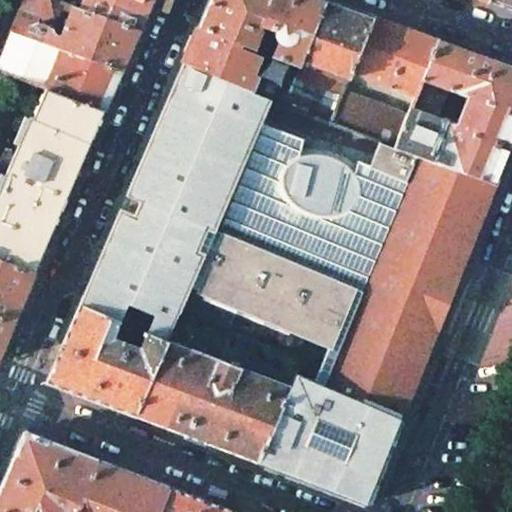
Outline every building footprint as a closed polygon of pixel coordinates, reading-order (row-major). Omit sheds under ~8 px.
[(52,34),(64,4),(53,0),(23,0),(11,30),(121,71),(132,45),(138,31),(81,10),(74,8),(63,38),(52,34)] [(84,0),(81,10),(138,31),(149,4),(151,0),(84,0)] [(208,0),(204,11),(198,26),(252,48),(260,29),(256,28),(258,23),(267,0),(208,0)] [(266,53),(297,66),(325,0),(324,0),(267,0),(258,23),(266,26),(273,38),(266,53)] [(325,0),(297,66),(282,101),(329,120),(372,18),(349,9),(325,0)] [(511,0),(486,0),(486,1),(511,10),(511,0)] [(393,145),(438,42),(409,31),(372,18),(329,120),(393,145)] [(252,48),(198,26),(187,51),(183,62),(282,101),(297,66),(266,53),(252,48)] [(121,71),(11,30),(0,57),(0,70),(5,73),(45,89),(103,111),(114,86),(121,71)] [(511,139),(511,68),(481,58),(438,42),(393,145),(494,185),(511,139)] [(116,217),(79,304),(133,329),(147,335),(167,344),(169,340),(180,318),(297,362),(287,388),(257,462),(365,503),(386,453),(439,322),(494,185),(393,145),(329,120),(282,101),(183,62),(125,197),(138,202),(133,215),(119,209),(116,217)] [(0,258),(35,271),(56,221),(79,169),(103,111),(45,89),(32,119),(30,118),(0,187),(0,258)] [(0,352),(16,315),(35,271),(0,258),(0,352)] [(127,342),(133,329),(79,304),(46,382),(94,400),(134,415),(167,344),(147,335),(141,349),(127,342)] [(243,370),(169,340),(167,344),(134,415),(198,440),(257,462),(287,388),(243,370)] [(77,511),(98,459),(24,431),(4,477),(0,487),(0,511),(77,511)] [(157,511),(168,486),(125,469),(98,459),(77,511),(157,511)] [(236,511),(200,498),(168,486),(157,511),(236,511)]
